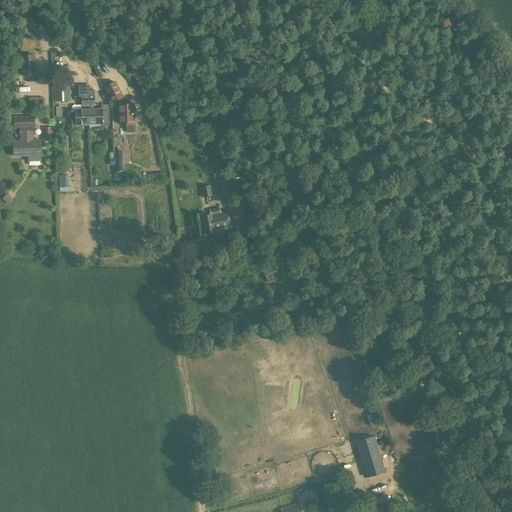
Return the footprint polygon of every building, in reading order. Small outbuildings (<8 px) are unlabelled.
[(20,60),(19,80),(32,81),(33,61),(20,60)] [(104,87),(112,103),(122,98),(114,82),(104,87)] [(56,85),(57,101),(69,101),(68,85),(56,85)] [(81,110),(75,110),(75,125),(89,125),(88,102),(88,100),(87,90),(87,88),(87,85),(78,85),(78,90),(79,99),(81,99),(81,102),(81,110)] [(91,88),(87,88),(87,90),(88,100),(88,102),(89,125),(101,124),(101,127),(109,126),(109,118),(108,104),(101,105),(101,109),(95,109),(93,109),(93,105),(94,105),(94,101),(94,91),(91,88)] [(126,133),(135,133),(134,122),(136,122),(136,115),(134,115),(133,104),(118,105),(119,124),(125,124),(126,133)] [(28,162),(41,161),(41,155),(41,141),(32,141),(32,134),(34,134),(34,127),(34,117),(14,118),(14,128),(19,127),(19,135),(20,135),(20,141),(12,142),(13,156),(28,155),(28,162)] [(114,150),(115,172),(122,172),(121,150),(114,150)] [(66,174),(57,175),(58,187),(67,187),(66,174)] [(244,191),(242,178),(229,181),(229,179),(217,182),(219,195),(244,191)] [(201,187),(203,198),(212,196),(210,185),(201,187)] [(6,194),(2,199),(8,204),(12,200),(6,194)] [(219,208),(209,210),(210,215),(202,217),(205,235),(214,233),(214,232),(230,229),(227,212),(220,214),(219,208)] [(268,283),(292,272),(285,257),(261,268),(268,283)] [(364,478),(385,472),(374,436),(354,442),(364,478)]
